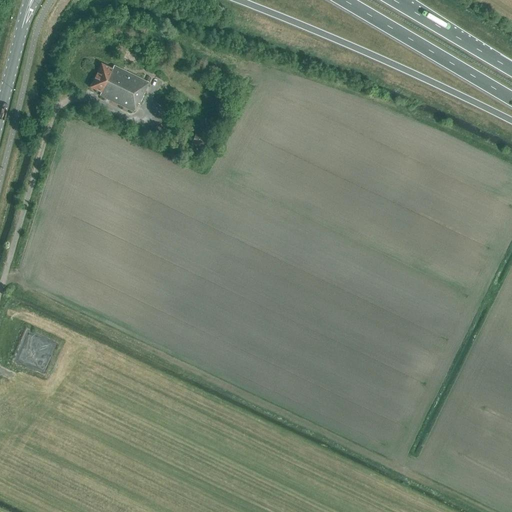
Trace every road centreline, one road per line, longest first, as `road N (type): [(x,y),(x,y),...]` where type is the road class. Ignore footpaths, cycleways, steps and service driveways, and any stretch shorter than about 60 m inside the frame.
road 1 (trunk): [(235,0),(511,121)]
road 2 (trunk): [(342,0),(511,99)]
road 3 (trunk): [(511,70),(392,0)]
